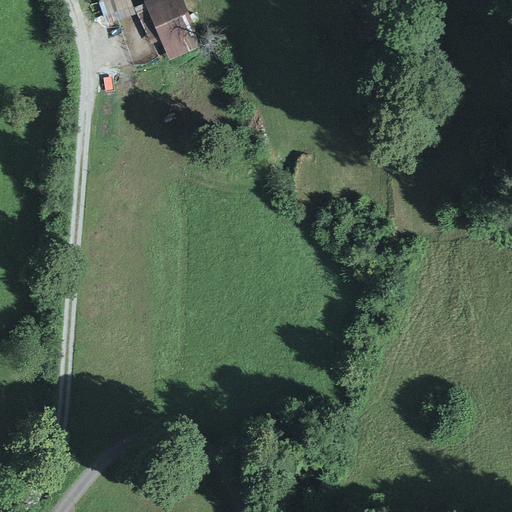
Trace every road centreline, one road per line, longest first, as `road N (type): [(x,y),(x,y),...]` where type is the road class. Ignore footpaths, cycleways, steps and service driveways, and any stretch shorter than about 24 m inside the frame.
road 1 (residential): [(31,511),(53,456),(82,188),(77,71),(56,0)]
road 2 (track): [(234,511),(221,464),(203,446),(146,435),(88,477),(64,511)]
